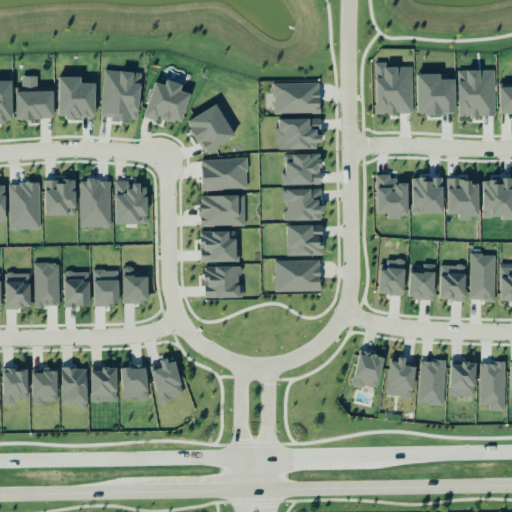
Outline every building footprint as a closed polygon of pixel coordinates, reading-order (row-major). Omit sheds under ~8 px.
[(385,79),(411,80),(411,69),(385,68),(385,79)] [(494,116),(493,72),(458,73),(459,117),(494,116)] [(107,110),(117,111),(118,85),(137,86),(137,75),(109,74),(107,110)] [(60,119),(96,118),(95,84),(81,85),(81,78),(59,79),(60,119)] [(155,121),(142,117),(154,83),(163,86),(165,81),(180,86),(178,91),(189,95),(179,123),(174,121),(173,124),(167,122),(167,123),(159,120),(159,118),(156,117),(155,121)] [(318,84),(318,105),(319,105),(319,115),(274,115),(274,98),(272,98),(272,85),(318,84)] [(511,88),(511,116),(510,116),(510,115),(499,115),(499,88),(511,88)] [(17,121),(54,120),(53,92),(16,93),(17,121)] [(189,119),(204,154),(235,141),(220,106),(189,119)] [(320,151),(321,120),(280,120),(280,131),(277,131),(276,151),(320,151)] [(282,186),(322,186),(322,156),(286,155),(285,174),(282,174),(282,186)] [(247,160),(202,161),(203,191),(248,190),(247,160)] [(484,183),(484,219),(511,219),(511,191),(509,191),(509,180),(497,180),(497,182),(484,183)] [(76,181),(44,182),(46,216),(77,214),(76,181)] [(116,225),(140,225),(140,218),(148,217),(147,185),(128,186),(128,182),(115,182),(116,225)] [(40,230),(38,184),(9,184),(10,231),(40,230)] [(321,190),(281,191),(282,202),(285,202),(285,222),(323,222),(323,207),(321,207),(321,190)] [(245,227),(245,196),(201,197),(201,228),(245,227)] [(287,257),(323,257),(323,226),(287,227),(287,257)] [(273,262),(318,262),(318,292),(273,292),(273,262)] [(381,262),(380,296),(405,296),(406,262),(381,262)] [(59,308),(59,264),(34,264),(35,308),(59,308)] [(441,266),(440,301),(465,301),(466,267),(441,266)] [(205,300),(240,299),(240,267),(204,268),(205,300)] [(148,279),(134,279),(134,268),(123,268),(123,304),(149,304),(148,279)] [(435,268),(411,268),(410,300),(435,301),(435,268)] [(511,268),(501,268),(502,304),(511,303),(511,268)] [(119,306),(118,271),(94,272),(94,307),(119,306)] [(90,273),(63,274),(64,308),(91,307),(90,273)] [(30,274),(5,274),(6,310),(31,309),(30,274)] [(354,387),(361,389),(362,386),(378,389),(384,357),(360,353),(354,387)] [(416,369),(406,367),(407,360),(391,358),(387,397),(413,400),(416,369)] [(176,363),(169,365),(168,361),(150,365),(159,403),(184,397),(176,363)] [(452,367),(450,397),(475,398),(477,364),(462,364),(462,367),(452,367)] [(489,411),(502,411),(503,366),(486,366),(486,379),(479,379),(479,405),(489,405),(489,411)] [(92,403),(117,403),(116,368),(91,369),(92,403)] [(145,368),(120,371),(124,400),(137,398),(137,403),(150,401),(145,368)] [(62,405),(87,405),(87,369),(61,369),(62,405)] [(28,403),(27,370),(2,370),(3,403),(28,403)] [(57,370),(32,371),(33,407),(43,407),(43,403),(58,402),(57,370)]
